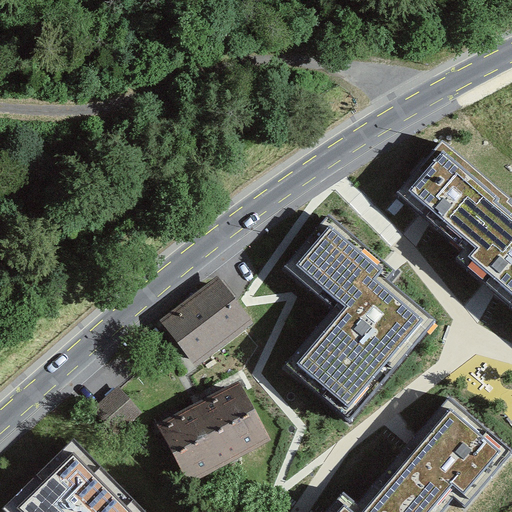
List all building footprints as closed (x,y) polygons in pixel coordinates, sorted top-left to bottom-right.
[(439,148),(394,200),(462,257),(455,265),(511,312),(511,219),(504,212),(508,207),(439,148)] [(330,313),(281,371),(348,427),(435,324),(389,286),(399,275),(329,217),(282,272),(330,313)] [(216,275),(157,321),(192,366),(251,320),(216,275)] [(236,381),(155,422),(185,482),(266,442),(236,381)] [(145,419),(121,392),(93,416),(117,444),(145,419)] [(358,511),(344,502),(336,511),(428,511),(445,490),(469,508),(504,462),(447,419),(377,511),(358,511)] [(125,511),(75,457),(19,511),(125,511)]
